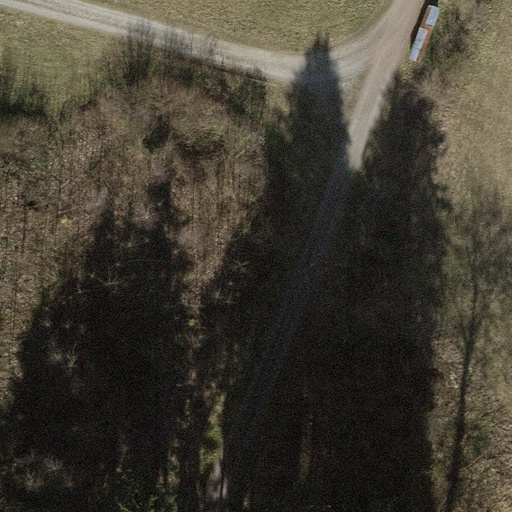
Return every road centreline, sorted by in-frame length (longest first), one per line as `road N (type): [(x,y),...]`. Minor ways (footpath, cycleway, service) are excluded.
road 1 (track): [(211,511),(411,0)]
road 2 (track): [(374,86),(50,0)]
